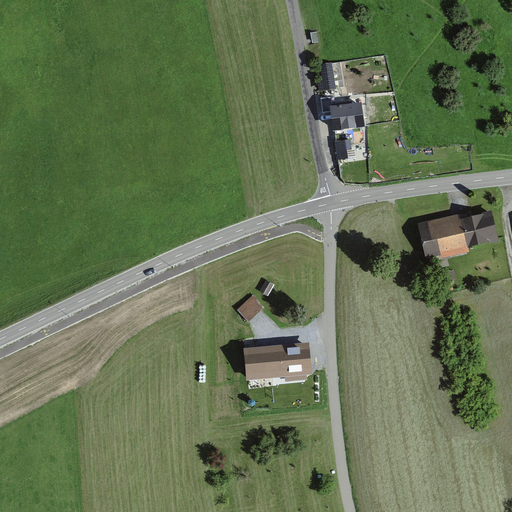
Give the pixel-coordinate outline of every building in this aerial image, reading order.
[(333,64),(317,66),(320,91),(336,89),(333,64)] [(360,106),(328,109),(331,133),(362,130),(360,106)] [(459,217),(418,226),(425,261),(439,258),(440,262),(468,256),(467,252),(498,245),(491,215),(460,222),(459,217)] [(263,310),(251,299),(238,315),(250,325),(263,310)] [(243,327),(247,338),(253,336),(249,325),(243,327)] [(316,345),(244,351),(246,382),(318,376),(316,345)]
